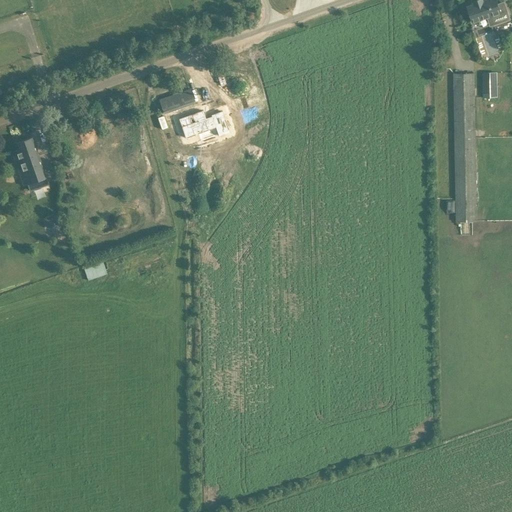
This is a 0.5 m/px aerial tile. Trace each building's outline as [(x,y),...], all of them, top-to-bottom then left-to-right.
[(505,1),(498,4),(496,0),(486,0),(468,7),(471,16),(473,22),(481,19),(491,15),(494,24),(511,19),(505,1)] [(477,221),(475,72),(453,73),(456,222),(477,221)] [(497,96),(497,72),(483,73),(483,97),(497,96)] [(13,82),(9,80),(5,87),(9,89),(13,82)] [(195,102),(190,88),(159,99),(163,113),(195,102)] [(213,113),(213,114),(206,116),(203,109),(178,118),(185,137),(216,127),(219,135),(230,131),(222,109),(213,113)] [(407,328),(403,109),(335,110),(337,232),(323,232),(324,242),(337,242),(338,329),(347,329),(347,334),(401,333),(401,328),(407,328)] [(323,209),(321,110),(254,111),(255,189),(291,188),(292,210),(323,209)] [(87,142),(92,159),(121,150),(115,133),(87,142)] [(18,150),(11,152),(23,186),(28,184),(31,193),(50,186),(35,146),(32,137),(16,143),(18,150)] [(440,205),(441,221),(449,221),(449,210),(446,210),(446,205),(440,205)] [(59,214),(52,216),(55,224),(62,222),(59,214)] [(102,258),(82,265),(88,280),(107,274),(102,258)] [(325,329),(325,317),(257,319),(257,330),(281,329),(281,340),(306,339),(306,329),(325,329)] [(372,351),(347,352),(347,366),(372,365),(372,351)]
